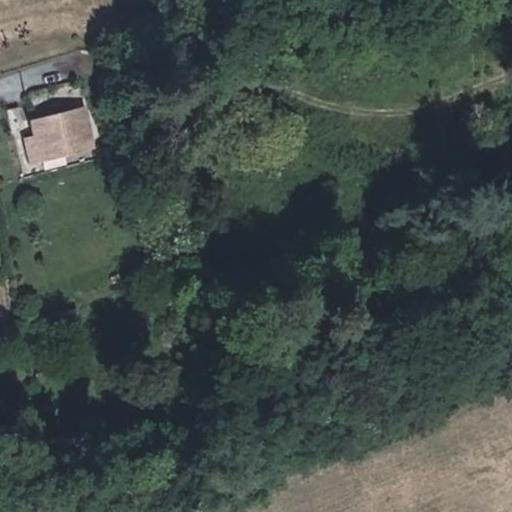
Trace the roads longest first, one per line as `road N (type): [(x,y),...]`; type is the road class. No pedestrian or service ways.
road 1 (track): [(399,0),(305,56),(248,79),(190,160),(180,184),(181,228),(206,267),(231,282),(329,279),(488,230),(511,207)]
road 2 (track): [(97,63),(203,71),(400,109),(511,76)]
